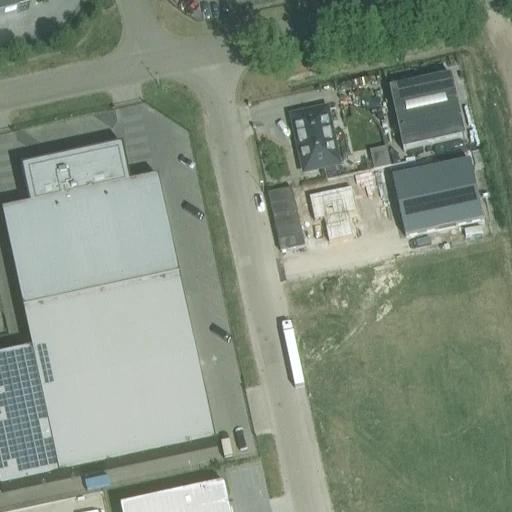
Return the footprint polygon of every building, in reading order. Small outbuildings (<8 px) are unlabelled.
[(0,0),(0,18),(28,10),(24,0),(0,0)] [(452,78),(390,92),(404,154),(466,140),(452,78)] [(326,112),(293,119),(305,173),(338,166),(334,148),(337,147),(334,129),(330,130),(326,112)] [(181,279),(160,180),(133,186),(126,159),(125,159),(125,160),(86,168),(84,159),(85,159),(85,157),(22,170),(30,208),(3,214),(25,313),(33,352),(0,358),(0,484),(2,493),(217,446),(181,279)] [(471,163),(393,180),(401,219),(405,236),(406,239),(438,232),(455,228),(484,222),(471,163)] [(353,189),(309,198),(314,224),(324,222),(329,245),(354,240),(349,216),(358,214),(353,189)] [(292,190),(268,196),(281,254),(305,249),(292,190)] [(231,511),(226,487),(121,509),(121,511),(231,511)]
